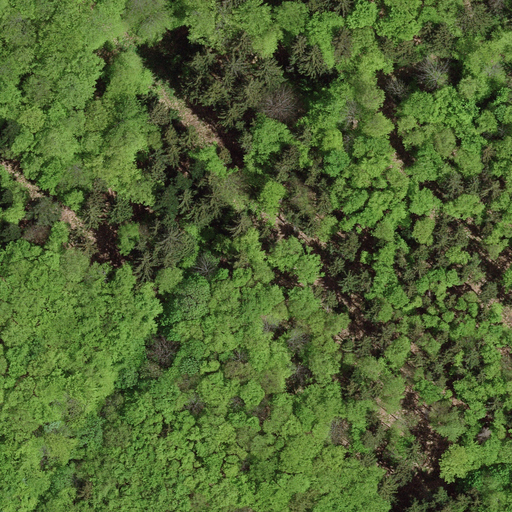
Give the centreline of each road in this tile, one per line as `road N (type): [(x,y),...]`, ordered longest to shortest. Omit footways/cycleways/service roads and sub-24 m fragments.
road 1 (track): [(511,25),(308,104),(89,425),(16,511)]
road 2 (track): [(511,455),(445,470),(389,511)]
